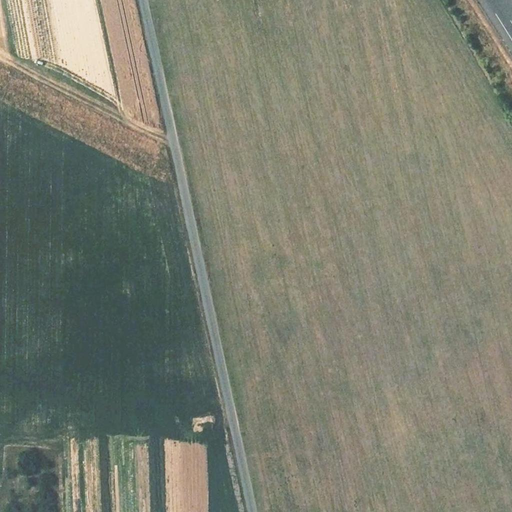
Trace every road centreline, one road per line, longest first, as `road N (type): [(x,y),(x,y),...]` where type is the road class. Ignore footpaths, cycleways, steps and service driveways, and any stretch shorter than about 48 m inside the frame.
road 1 (unclassified): [(144,0),(253,511)]
road 2 (track): [(17,65),(174,141)]
